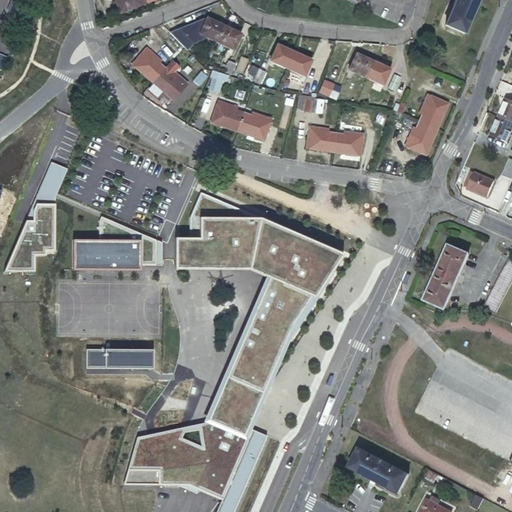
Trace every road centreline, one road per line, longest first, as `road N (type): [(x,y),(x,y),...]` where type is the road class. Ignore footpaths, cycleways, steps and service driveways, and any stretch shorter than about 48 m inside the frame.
road 1 (residential): [(94,39),(115,82),(202,148),(428,199)]
road 2 (unknown): [(202,148),(141,295),(339,385)]
road 3 (tertiary): [(294,496),(428,199)]
road 4 (residential): [(231,0),(272,24),(395,37),(407,30),(420,0)]
road 5 (residential): [(511,6),(428,199)]
